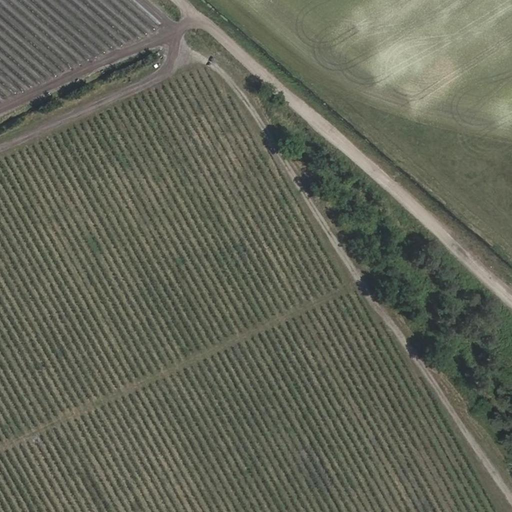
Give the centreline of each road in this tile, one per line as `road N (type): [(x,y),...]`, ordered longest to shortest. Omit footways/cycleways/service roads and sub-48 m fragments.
road 1 (track): [(511,497),(243,93),(171,29)]
road 2 (track): [(511,285),(182,0)]
road 3 (track): [(0,109),(199,13)]
